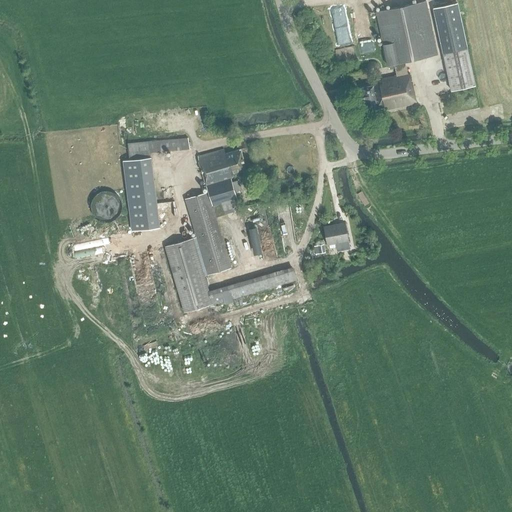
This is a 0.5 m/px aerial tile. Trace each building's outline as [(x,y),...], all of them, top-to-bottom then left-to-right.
[(426,1),(376,12),(387,66),(389,66),(394,65),(395,69),(396,76),(381,80),(381,83),(372,85),(373,86),(361,88),(365,110),(377,107),(377,109),(384,107),(385,110),(416,103),(409,73),(407,74),(405,62),(437,55),(426,1)] [(433,9),(451,91),(475,86),(457,4),(433,9)] [(367,65),(366,67),(366,69),(367,71),(368,72),(369,74),(371,74),(373,75),(375,74),(377,73),(378,72),(379,70),(379,69),(379,67),(378,65),(377,64),(376,63),(374,62),(372,62),(371,62),(369,63),(368,64),(367,65)] [(127,143),(129,161),(150,158),(149,153),(181,150),(189,149),(188,141),(180,142),(179,139),(172,140),(157,141),(156,141),(143,142),(127,143)] [(224,150),(198,157),(208,192),(185,199),(206,271),(202,272),(192,238),(165,247),(185,313),(212,305),(204,276),(208,275),(231,268),(216,217),(225,215),(224,211),(239,206),(237,199),(231,178),(232,177),(232,175),(246,171),(240,150),(225,154),(224,150)] [(129,161),(123,162),(131,231),(159,227),(151,158),(150,158),(129,161)] [(90,207),(91,211),(92,214),(95,218),(98,220),(102,222),(106,222),(110,222),(114,220),(117,218),(120,214),(121,211),(122,207),(121,202),(120,199),(117,195),(114,193),(110,191),(106,191),(102,191),(98,193),(95,195),(92,199),(91,202),(90,207)] [(344,223),(324,227),(327,245),(348,241),(344,223)] [(325,252),(324,245),(323,241),(317,243),(317,246),(314,246),(316,254),(319,254),(325,252)] [(293,270),(212,294),(215,304),(296,280),(293,270)]
